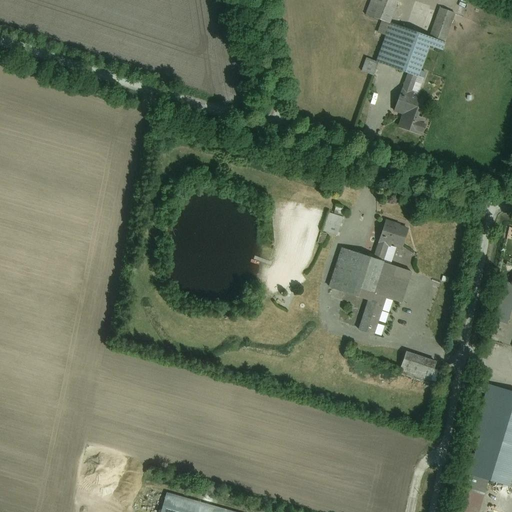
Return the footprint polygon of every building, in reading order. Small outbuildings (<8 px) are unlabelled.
[(376,33),(384,36),(376,57),(368,54),(362,71),(377,77),(382,63),(410,74),(426,80),(427,76),(422,74),(433,46),(445,50),(459,13),(442,7),(432,35),(394,21),(402,0),(370,0),(365,17),(380,22),(376,33)] [(410,74),(403,90),(420,96),(426,80),(410,74)] [(395,111),(404,114),(399,126),(421,136),(435,103),(420,96),(403,90),(395,111)] [(331,213),(325,230),(340,236),(350,209),(339,205),(336,214),(331,213)] [(331,287),(370,301),(360,328),(376,334),(389,299),(403,304),(415,273),(345,248),(331,287)] [(499,320),(508,324),(511,312),(511,282),(508,281),(499,320)] [(406,350),(399,370),(430,381),(437,361),(406,350)] [(511,390),(491,383),(472,472),(491,478),(511,484),(511,390)] [(115,511),(128,454),(117,452),(102,449),(91,446),(78,510),(86,511),(90,492),(94,493),(89,511),(115,511)] [(480,511),(491,478),(472,472),(467,489),(470,490),(463,511),(480,511)] [(160,511),(237,511),(166,493),(160,511)]
